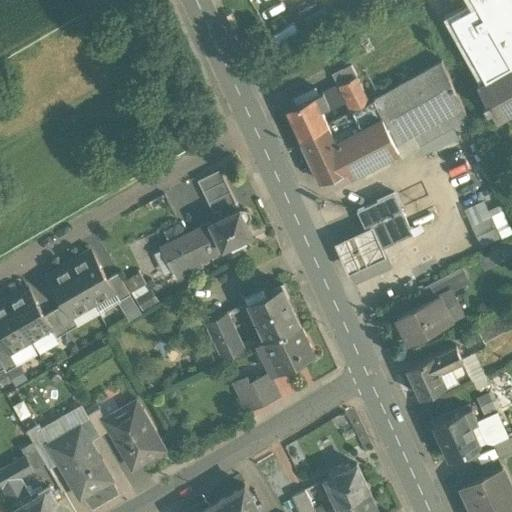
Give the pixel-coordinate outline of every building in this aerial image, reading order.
[(452,17),(486,79),(477,84),(486,101),(483,102),(487,109),(490,108),(497,120),(498,120),(501,124),(511,117),(511,0),(475,0),(477,3),(452,17)] [(441,59),(373,98),(395,143),(401,155),(420,145),(450,128),(468,118),(441,59)] [(351,64),(333,73),(338,84),(339,84),(356,76),(351,64)] [(356,76),(339,84),(352,110),(368,100),(356,76)] [(315,87),(294,97),(297,103),(315,95),(318,94),(318,93),(315,87)] [(297,103),(287,108),(301,138),(328,125),(328,123),(321,109),(329,106),(323,91),(318,93),(318,94),(315,95),(297,103)] [(352,110),(328,123),(329,125),(328,125),(301,138),(303,142),(318,176),(321,181),(347,168),(350,173),(366,166),(392,151),(393,144),(395,143),(373,98),(368,100),(352,110)] [(450,128),(420,145),(425,155),(456,138),(450,128)] [(318,176),(303,142),(301,147),(313,174),(318,176)] [(220,169),(197,180),(213,213),(219,210),(236,202),(220,169)] [(394,192),(357,209),(365,225),(366,225),(401,209),(401,208),(394,192)] [(236,202),(219,210),(222,217),(239,208),(236,202)] [(222,217),(210,222),(221,249),(229,246),(231,251),(241,246),(239,241),(251,234),(247,224),(248,221),(249,218),(248,214),(246,211),(243,210),(240,209),(239,208),(222,217)] [(401,209),(366,225),(367,227),(377,250),(382,248),(413,233),(401,209)] [(491,215),(471,224),(481,246),(501,237),(491,215)] [(210,222),(161,247),(174,271),(221,249),(210,222)] [(367,227),(334,242),(348,273),(386,255),(382,248),(377,250),(367,227)] [(511,254),(511,239),(479,258),(485,269),(511,254)] [(107,278),(91,250),(62,267),(63,269),(71,265),(93,302),(114,290),(107,278)] [(93,302),(71,265),(63,269),(62,267),(48,275),(65,303),(72,315),(93,302)] [(459,267),(422,287),(429,300),(440,294),(440,295),(467,281),(459,267)] [(117,272),(107,278),(114,290),(119,300),(130,294),(117,272)] [(274,290),(265,294),(262,288),(245,296),(252,311),(248,313),(251,319),(255,317),(266,339),(300,323),(288,298),(282,284),(273,288),(274,290)] [(44,315),(27,287),(0,302),(0,305),(7,302),(30,340),(51,327),(44,315)] [(429,300),(397,317),(409,341),(446,321),(440,310),(446,306),(440,295),(440,294),(429,300)] [(495,309),(473,321),(484,342),(511,326),(511,305),(509,301),(495,309)] [(30,340),(7,302),(0,305),(0,337),(2,340),(9,352),(30,340)] [(65,303),(54,309),(67,331),(78,324),(72,315),(65,303)] [(54,309),(44,315),(51,327),(56,337),(67,331),(54,309)] [(226,312),(207,321),(224,358),(244,348),(226,312)] [(300,323),(266,339),(257,342),(272,373),(291,364),(292,368),(304,362),(303,359),(314,353),(300,323)] [(9,352),(2,340),(0,341),(0,361),(4,368),(6,371),(17,365),(9,352)] [(456,344),(433,355),(440,369),(463,359),(456,344)] [(433,355),(407,367),(420,396),(446,384),(440,369),(433,355)] [(463,359),(440,369),(446,384),(469,373),(463,359)] [(268,373),(250,381),(247,374),(234,380),(247,408),(279,394),(268,373)] [(511,398),(511,383),(511,382),(495,390),(501,404),(511,398)] [(136,401),(105,419),(107,423),(106,424),(109,429),(116,440),(117,439),(123,449),(122,450),(132,468),(164,449),(136,401)] [(471,407),(464,410),(463,408),(433,422),(449,457),(464,450),(467,458),(478,452),(475,445),(479,443),(470,423),(477,420),(471,407)] [(98,408),(88,414),(100,435),(109,429),(106,424),(107,423),(105,419),(98,408)] [(88,414),(76,421),(79,425),(82,431),(83,430),(90,441),(100,435),(88,414)] [(50,443),(38,423),(27,430),(33,441),(45,462),(49,468),(59,462),(48,444),(50,443)] [(50,443),(48,444),(59,462),(80,497),(112,478),(90,441),(83,430),(82,431),(79,425),(50,443)] [(511,449),(511,436),(511,435),(492,443),(498,455),(511,449)] [(33,441),(21,448),(25,455),(26,454),(34,468),(45,462),(33,441)] [(25,455),(0,469),(0,481),(3,487),(20,477),(34,468),(26,454),(25,455)] [(355,464),(345,470),(342,464),(328,470),(330,476),(317,483),(324,497),(331,494),(337,506),(368,491),(355,464)] [(511,511),(511,487),(503,467),(462,486),(474,511),(511,511)] [(20,477),(3,487),(15,507),(32,497),(20,477)] [(242,485),(213,502),(219,511),(255,511),(257,511),(242,485)] [(32,497),(15,507),(17,511),(57,511),(53,505),(58,502),(49,487),(32,497)] [(316,511),(305,488),(293,494),(301,511),(316,511)] [(378,511),(368,491),(337,506),(339,511),(378,511)] [(219,511),(213,502),(196,511),(219,511)]
